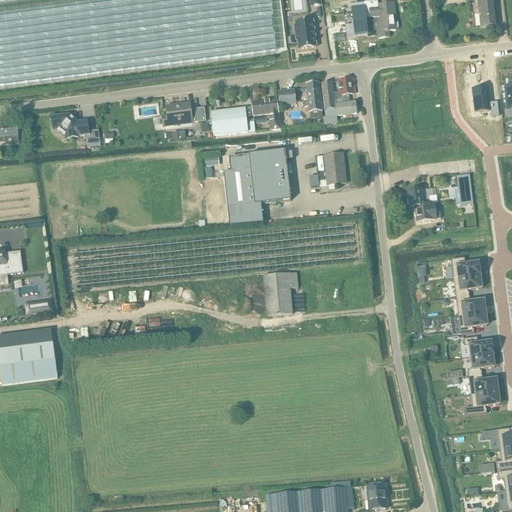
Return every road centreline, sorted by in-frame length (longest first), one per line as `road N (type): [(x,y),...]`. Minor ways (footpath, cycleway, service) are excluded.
road 1 (residential): [(433,511),(395,352),(362,66)]
road 2 (unclassified): [(362,66),(0,108)]
road 3 (residential): [(503,256),(496,277),(511,382)]
